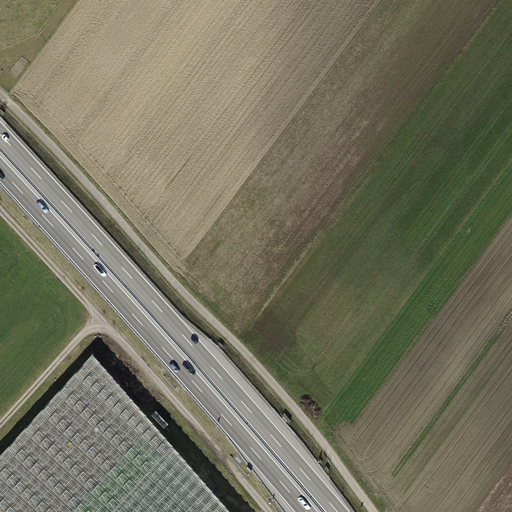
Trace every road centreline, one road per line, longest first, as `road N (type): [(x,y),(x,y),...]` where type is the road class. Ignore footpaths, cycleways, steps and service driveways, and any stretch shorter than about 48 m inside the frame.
road 1 (track): [(0,93),(238,344),(374,511)]
road 2 (trunk): [(338,511),(0,132)]
road 3 (trunk): [(0,166),(307,511)]
road 4 (track): [(272,511),(0,208)]
road 5 (track): [(0,428),(100,317)]
